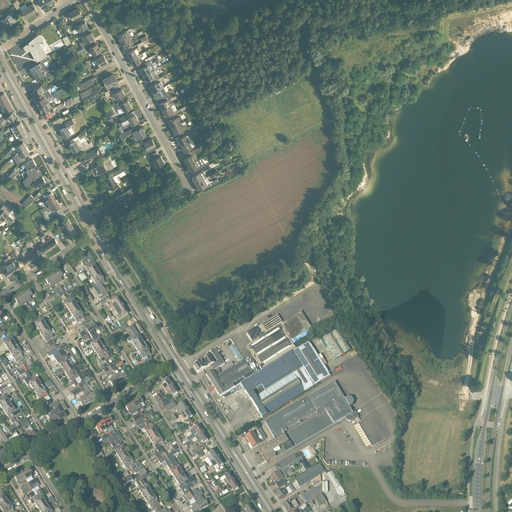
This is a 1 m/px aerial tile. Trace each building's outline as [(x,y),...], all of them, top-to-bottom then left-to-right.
[(18,11),(21,10),(16,1),(13,3),(18,11)] [(27,8),(31,15),(37,11),(33,4),(27,8)] [(25,18),(31,15),(27,8),(21,11),(25,18)] [(72,20),(82,15),(78,8),(69,13),(72,20)] [(11,24),(17,20),(12,12),(6,16),(7,17),(2,20),(6,28),(12,24),(11,24)] [(79,32),(88,27),(85,21),(82,23),(80,19),(72,24),(75,30),(77,29),(79,32)] [(118,36),(121,42),(129,37),(131,36),(128,30),(118,36)] [(82,49),(84,48),(88,45),(87,43),(94,39),(91,32),(82,37),(84,41),(79,43),(82,49)] [(38,35),(37,34),(29,40),(30,42),(27,44),(28,45),(26,45),(27,46),(25,47),(28,51),(30,49),(31,50),(35,59),(44,54),(43,51),(42,50),(38,52),(34,46),(37,43),(38,44),(43,40),(38,35)] [(67,45),(71,43),(68,36),(63,38),(67,45)] [(129,37),(121,42),(124,48),(133,44),(129,37)] [(148,39),(142,42),(137,45),(138,47),(149,41),(148,39)] [(22,44),(10,50),(20,70),(32,64),(26,54),(27,53),(22,44)] [(84,48),(82,49),(76,52),(78,55),(84,52),(85,54),(91,51),(93,55),(103,50),(101,46),(99,47),(97,44),(86,50),(84,48)] [(130,59),(137,56),(134,50),(127,53),(130,59)] [(141,54),(137,56),(130,59),(134,66),(141,62),(139,59),(143,57),(141,54)] [(150,60),(157,56),(156,54),(145,60),(146,62),(150,60)] [(32,72),(34,75),(45,69),(43,65),(45,65),(44,63),(50,59),(49,56),(40,61),(41,63),(30,69),(32,72)] [(94,66),(97,71),(104,67),(103,65),(107,63),(103,56),(96,60),(98,64),(94,66)] [(140,69),(143,75),(151,71),(148,65),(140,69)] [(45,69),(34,75),(36,78),(35,78),(36,80),(47,74),(49,77),(58,72),(56,69),(53,71),(48,74),(45,69)] [(151,71),(143,75),(147,81),(150,79),(151,82),(159,78),(154,69),(151,71)] [(113,74),(103,80),(107,88),(117,82),(113,74)] [(153,93),(163,87),(160,82),(163,80),(161,77),(152,82),(154,84),(149,87),(153,93)] [(38,94),(48,89),(60,83),(58,78),(53,81),(55,83),(49,85),(45,87),(44,84),(32,90),(36,96),(38,94)] [(93,85),(90,79),(82,84),(85,89),(93,85)] [(96,84),(94,86),(79,93),(84,103),(101,94),(96,84)] [(115,99),(124,95),(121,89),(118,90),(116,86),(109,90),(111,95),(113,94),(115,99)] [(56,97),(59,96),(68,91),(66,87),(57,92),(54,94),(56,97)] [(163,87),(153,93),(156,99),(160,96),(162,99),(174,93),(173,89),(169,91),(166,92),(163,87)] [(39,107),(49,101),(47,98),(51,95),(48,89),(38,94),(36,96),(38,100),(35,101),(39,107)] [(176,92),(174,93),(162,99),(163,102),(159,104),(162,110),(171,106),(174,104),(170,98),(177,94),(176,92)] [(0,101),(0,108),(1,110),(3,107),(10,104),(7,98),(0,101)] [(49,101),(39,107),(39,108),(40,109),(40,110),(42,113),(50,109),(49,108),(55,105),(53,102),(50,103),(49,101)] [(128,110),(132,108),(127,101),(125,102),(124,102),(121,104),(119,102),(114,105),(117,110),(121,108),(123,112),(127,109),(128,110)] [(10,104),(3,107),(5,112),(4,113),(5,115),(0,119),(0,123),(13,110),(10,104)] [(173,116),(185,109),(188,108),(186,105),(174,112),(171,106),(162,110),(166,117),(172,113),(173,116)] [(50,109),(42,113),(44,117),(48,116),(48,117),(55,113),(53,110),(52,108),(50,109)] [(187,112),(185,109),(173,116),(174,118),(168,122),(172,128),(181,123),(179,120),(182,118),(180,116),(187,112)] [(13,110),(0,123),(0,127),(0,128),(8,120),(10,122),(16,116),(13,110)] [(139,122),(135,115),(128,119),(126,115),(119,118),(122,122),(124,121),(125,124),(129,122),(131,126),(139,122)] [(65,138),(71,135),(68,129),(70,128),(69,126),(73,123),(72,120),(65,123),(67,127),(60,130),(65,138)] [(16,132),(23,128),(20,122),(12,126),(16,132)] [(184,133),(186,132),(194,128),(192,125),(188,127),(187,125),(183,127),(181,123),(172,128),(175,134),(183,130),(184,133)] [(194,128),(186,132),(187,135),(195,131),(195,130),(199,128),(198,125),(194,128)] [(146,135),(142,127),(135,131),(133,128),(120,135),(122,138),(134,132),(137,139),(146,135)] [(23,128),(16,132),(19,138),(26,134),(23,128)] [(181,146),(189,142),(192,140),(189,134),(186,136),(186,135),(178,139),(181,146)] [(155,146),(151,139),(144,143),(143,140),(135,144),(137,147),(140,145),(142,148),(145,147),(147,150),(155,146)] [(82,152),(85,150),(93,146),(91,143),(88,145),(86,141),(80,144),(78,140),(70,145),(74,152),(80,149),(82,152)] [(16,149),(18,152),(26,148),(23,142),(15,146),(12,148),(6,154),(8,156),(14,150),(16,149)] [(189,142),(181,146),(185,152),(192,148),(189,142)] [(201,150),(200,147),(195,150),(186,154),(187,156),(185,157),(185,158),(184,159),(187,165),(198,159),(195,153),(201,150)] [(26,148),(18,152),(17,152),(15,154),(19,160),(16,163),(18,165),(21,162),(25,160),(24,157),(26,156),(25,155),(29,153),(26,148)] [(80,158),(84,164),(103,154),(100,148),(80,158)] [(149,159),(152,158),(156,167),(164,163),(160,156),(157,157),(156,156),(158,155),(156,152),(148,156),(149,159)] [(114,168),(108,156),(102,159),(104,162),(97,165),(98,166),(95,168),(91,171),(94,177),(102,173),(107,170),(107,171),(114,168)] [(198,159),(187,165),(190,171),(197,168),(198,170),(202,169),(209,165),(208,162),(204,163),(201,157),(198,159)] [(25,164),(28,169),(34,167),(36,166),(33,160),(25,164)] [(111,192),(120,187),(114,177),(128,168),(125,165),(110,174),(111,176),(105,180),(109,187),(108,188),(111,192)] [(34,167),(28,169),(21,173),(25,181),(24,183),(26,187),(30,185),(33,183),(41,178),(34,167)] [(10,181),(16,174),(13,171),(7,178),(10,181)] [(195,183),(204,179),(201,173),(192,177),(195,183)] [(136,182),(144,178),(141,174),(134,178),(136,182)] [(41,178),(33,183),(35,188),(45,182),(42,177),(41,178)] [(202,188),(207,185),(207,184),(210,183),(207,177),(204,179),(195,183),(198,190),(202,188)] [(131,201),(128,197),(136,193),(133,188),(124,192),(125,193),(120,196),(122,200),(124,199),(126,203),(124,204),(125,205),(127,204),(126,204),(131,201)] [(56,200),(51,193),(47,196),(47,197),(45,198),(43,200),(44,201),(45,207),(56,200)] [(26,207),(34,198),(31,195),(22,204),(26,207)] [(56,200),(45,207),(40,210),(42,213),(47,210),(51,211),(55,209),(56,210),(60,207),(56,200)] [(0,211),(0,212),(10,221),(11,222),(12,223),(14,220),(11,217),(13,213),(14,211),(7,205),(7,206),(6,207),(3,205),(0,209),(1,210),(0,211)] [(0,223),(0,224),(3,220),(8,224),(10,221),(0,212),(0,223)] [(65,231),(72,226),(68,219),(63,222),(64,225),(62,226),(65,231)] [(72,226),(65,231),(68,236),(70,234),(72,237),(77,234),(72,226)] [(51,238),(46,241),(50,249),(58,244),(55,239),(53,240),(51,238)] [(50,249),(46,241),(40,245),(42,247),(40,248),(43,253),(50,249)] [(33,249),(28,253),(32,260),(40,256),(37,251),(35,252),(33,249)] [(32,260),(28,253),(22,256),(24,259),(22,260),(25,265),(32,260)] [(13,262),(10,264),(14,272),(22,267),(18,262),(17,260),(16,261),(15,260),(13,262)] [(95,274),(99,272),(94,264),(94,265),(92,261),(88,264),(95,274)] [(14,272),(10,264),(6,267),(6,266),(3,268),(5,271),(4,272),(7,276),(14,272)] [(90,277),(95,274),(88,264),(84,266),(86,269),(86,270),(90,277)] [(52,276),(57,283),(62,280),(60,278),(63,276),(60,271),(52,276)] [(95,274),(101,285),(105,282),(103,279),(99,272),(95,274)] [(101,285),(95,274),(90,277),(95,284),(94,285),(94,286),(93,286),(93,287),(93,288),(99,296),(101,295),(102,296),(99,298),(101,302),(109,297),(101,285)] [(57,283),(52,276),(45,280),(48,285),(51,284),(52,286),(57,283)] [(62,290),(59,291),(52,296),(55,300),(62,295),(61,294),(63,293),(62,290)] [(22,295),(26,303),(31,299),(30,297),(32,295),(29,291),(22,295)] [(26,303),(22,295),(15,300),(18,305),(20,303),(22,306),(26,303)] [(71,297),(67,299),(74,310),(78,307),(73,300),(71,297)] [(101,306),(110,300),(109,298),(100,303),(101,306)] [(65,305),(70,312),(73,310),(74,310),(67,299),(63,302),(65,305)] [(112,307),(115,312),(123,307),(119,299),(113,303),(114,305),(112,307)] [(78,307),(74,310),(80,320),(84,318),(82,315),(83,314),(78,307)] [(123,307),(115,312),(118,316),(120,315),(120,317),(122,316),(123,317),(128,314),(123,307)] [(80,320),(74,310),(73,310),(70,312),(74,320),(75,319),(77,323),(80,320)] [(246,346),(262,371),(296,349),(291,341),(311,328),(301,312),(283,323),(277,315),(247,335),(252,343),(246,346)] [(40,316),(36,319),(43,329),(47,326),(43,319),(42,319),(40,316)] [(43,329),(36,319),(33,321),(35,324),(34,324),(39,332),(43,329)] [(85,327),(87,330),(95,324),(92,321),(91,321),(86,325),(87,325),(85,327)] [(87,330),(89,332),(90,335),(94,332),(93,330),(97,327),(95,324),(87,330)] [(121,333),(122,332),(127,329),(126,329),(129,328),(126,324),(119,329),(121,333)] [(47,326),(43,329),(50,340),(54,337),(52,334),(47,326)] [(337,327),(321,337),(335,360),(352,350),(337,327)] [(139,336),(137,333),(134,328),(130,331),(133,335),(140,346),(144,343),(140,336),(139,336)] [(43,329),(39,332),(43,339),(44,339),(46,342),(50,340),(43,329)] [(87,330),(84,331),(79,334),(80,336),(82,339),(87,335),(86,334),(89,332),(87,330)] [(6,338),(13,348),(17,346),(12,338),(10,335),(6,338)] [(136,348),(140,346),(133,335),(127,339),(129,343),(130,342),(132,345),(133,344),(136,348)] [(92,339),(99,350),(103,347),(99,339),(98,340),(96,336),(92,339)] [(13,348),(6,338),(2,340),(4,343),(8,351),(13,348)] [(99,350),(92,339),(85,344),(87,348),(91,346),(95,352),(99,350)] [(262,371),(254,376),(240,384),(262,419),(263,419),(330,376),(328,373),(308,341),(296,349),(262,371)] [(149,350),(144,343),(140,346),(147,356),(151,354),(148,350),(149,350)] [(58,347),(56,349),(57,352),(68,369),(72,366),(68,359),(73,356),(70,353),(66,355),(62,349),(65,347),(63,344),(58,347)] [(17,346),(13,348),(19,358),(23,356),(21,353),(22,353),(17,346)] [(147,356),(140,346),(136,348),(140,356),(141,355),(144,361),(148,359),(147,356)] [(103,347),(99,350),(106,360),(110,357),(108,354),(103,347)] [(13,348),(8,351),(13,358),(15,361),(19,358),(13,348)] [(214,370),(218,368),(224,364),(214,348),(207,353),(209,355),(194,366),(198,373),(211,365),(214,370)] [(52,355),(58,364),(60,364),(64,371),(68,369),(57,352),(56,349),(51,352),(47,355),(49,358),(52,355)] [(99,350),(95,352),(100,359),(102,362),(106,360),(99,350)] [(23,365),(25,368),(27,367),(33,363),(30,357),(26,360),(28,363),(23,365)] [(116,366),(121,363),(118,359),(109,365),(109,366),(111,369),(113,368),(116,366)] [(220,397),(240,384),(254,376),(244,359),(221,374),(219,370),(220,370),(218,368),(214,370),(206,375),(210,382),(207,383),(210,387),(213,386),(220,397)] [(68,369),(75,379),(79,376),(82,381),(81,381),(81,383),(79,385),(81,388),(83,386),(86,384),(84,380),(83,378),(84,378),(79,370),(76,372),(72,366),(68,369)] [(25,368),(23,370),(18,373),(20,376),(24,374),(27,378),(24,380),(27,386),(29,385),(33,391),(37,388),(31,377),(27,371),(25,368)] [(68,369),(64,371),(69,379),(71,381),(75,379),(68,369)] [(111,369),(105,373),(108,377),(112,374),(111,373),(113,372),(111,369)] [(116,376),(120,383),(127,378),(125,374),(122,375),(120,373),(116,376)] [(31,377),(37,388),(42,385),(37,378),(35,375),(31,377)] [(120,383),(116,376),(111,379),(111,380),(109,381),(113,388),(120,383)] [(166,390),(173,386),(169,378),(164,381),(165,384),(163,385),(166,390)] [(347,397),(344,398),(334,382),(265,423),(273,436),(274,436),(277,440),(259,451),(267,464),(320,433),(345,418),(348,422),(352,423),(353,422),(360,418),(356,412),(353,413),(349,407),(352,405),(353,401),(351,397),(347,397)] [(42,385),(37,388),(44,399),(48,396),(46,393),(42,385)] [(81,388),(79,385),(76,386),(75,386),(74,385),(67,389),(70,394),(73,392),(81,388)] [(178,393),(173,386),(166,390),(169,395),(171,393),(173,396),(178,393)] [(37,388),(33,391),(38,398),(40,401),(44,399),(37,388)] [(85,395),(90,403),(97,398),(94,393),(92,394),(90,391),(85,395)] [(161,393),(159,395),(154,397),(157,402),(164,397),(163,395),(161,393)] [(4,394),(1,397),(7,407),(11,405),(7,397),(6,397),(4,394)] [(90,403),(85,395),(80,398),(81,401),(79,402),(82,407),(90,403)] [(133,403),(138,411),(143,408),(141,404),(143,403),(140,398),(133,403)] [(174,402),(171,404),(165,408),(167,411),(176,406),(174,402)] [(181,414),(188,409),(184,402),(179,405),(175,407),(179,413),(179,412),(181,414)] [(138,411),(133,403),(125,407),(130,415),(138,411)] [(11,405),(7,407),(14,418),(22,412),(19,408),(15,411),(11,405)] [(42,413),(43,412),(46,410),(50,407),(48,405),(40,410),(42,413)] [(55,409),(52,411),(53,413),(59,422),(66,417),(63,412),(63,413),(58,405),(54,408),(55,409)] [(7,407),(3,410),(7,417),(5,418),(7,422),(10,420),(13,424),(16,422),(14,418),(7,407)] [(193,416),(188,409),(181,414),(184,419),(187,417),(188,419),(193,416)] [(59,422),(53,413),(48,416),(51,420),(49,421),(52,426),(59,422)] [(102,422),(107,430),(112,427),(110,424),(115,421),(112,416),(109,418),(102,422)] [(145,422),(143,419),(141,417),(135,422),(138,426),(145,422)] [(26,418),(17,423),(19,426),(28,421),(26,418)] [(28,421),(19,426),(21,429),(22,428),(26,426),(29,424),(28,421)] [(107,430),(102,422),(95,427),(100,434),(107,430)] [(19,426),(17,423),(8,429),(10,432),(19,426)] [(147,426),(154,436),(158,434),(154,426),(153,427),(151,423),(147,426)] [(357,428),(358,430),(359,432),(361,435),(362,437),(365,442),(366,444),(368,447),(371,445),(370,442),(368,440),(367,438),(366,435),(364,433),(363,430),(361,428),(360,426),(359,423),(355,425),(357,428)] [(24,434),(21,429),(19,426),(10,432),(11,435),(16,432),(19,437),(17,438),(18,441),(21,446),(28,441),(24,434)] [(154,436),(147,426),(143,428),(145,432),(150,439),(154,436)] [(192,440),(196,438),(203,433),(199,426),(190,431),(192,435),(187,438),(189,442),(192,440)] [(24,434),(28,441),(36,437),(33,432),(31,433),(29,431),(24,434)] [(118,432),(116,433),(111,436),(123,456),(128,453),(123,446),(122,446),(117,437),(120,435),(118,432)] [(203,433),(196,438),(199,443),(202,441),(203,443),(208,440),(203,433)] [(246,437),(249,443),(256,438),(252,433),(246,437)] [(158,434),(154,436),(161,447),(165,444),(163,441),(158,434)] [(111,436),(104,441),(97,445),(100,448),(105,444),(107,447),(111,445),(113,448),(115,451),(114,451),(119,459),(123,456),(111,436)] [(154,436),(150,439),(154,446),(155,446),(157,449),(160,453),(156,456),(159,461),(164,457),(166,456),(165,453),(161,447),(154,436)] [(256,438),(249,443),(252,448),(259,443),(256,438)] [(173,457),(178,453),(176,450),(170,453),(168,455),(166,456),(179,476),(183,473),(179,466),(178,466),(177,465),(177,464),(173,457)] [(207,457),(211,462),(219,457),(214,450),(209,453),(211,455),(207,457)] [(275,466),(279,472),(288,467),(289,469),(290,468),(300,462),(303,461),(298,452),(275,466)] [(128,453),(123,456),(130,466),(134,464),(132,461),(132,460),(128,453)] [(123,456),(119,459),(124,466),(126,469),(130,466),(123,456)] [(166,456),(164,457),(164,458),(159,461),(161,464),(164,461),(171,471),(170,472),(175,479),(179,476),(166,456)] [(219,457),(211,462),(214,467),(217,465),(219,467),(223,464),(219,457)] [(305,460),(303,461),(300,462),(305,471),(310,468),(305,460)] [(327,474),(332,471),(324,469),(319,461),(318,462),(319,464),(324,472),(325,472),(327,474)] [(310,481),(321,474),(324,472),(319,464),(294,479),(296,482),(275,495),(279,501),(297,490),(310,481)] [(144,470),(141,465),(132,470),(134,473),(135,473),(136,475),(138,473),(144,470)] [(288,467),(279,472),(271,477),(278,489),(286,484),(284,480),(287,479),(286,477),(287,476),(285,473),(291,469),(290,468),(289,469),(288,467)] [(22,473),(26,481),(28,483),(30,482),(33,480),(31,477),(32,477),(30,474),(32,474),(29,469),(22,473)] [(340,498),(345,495),(340,486),(341,486),(332,471),(327,474),(326,474),(336,489),(335,489),(340,498)] [(26,481),(22,473),(14,478),(17,483),(19,482),(21,484),(26,481)] [(183,473),(179,476),(188,490),(195,485),(193,482),(195,481),(192,476),(187,479),(183,473)] [(224,481),(227,485),(234,481),(229,474),(224,477),(226,479),(224,481)] [(321,474),(310,481),(315,488),(301,496),(301,495),(299,496),(297,493),(289,498),(291,501),(289,502),(289,503),(283,507),(285,511),(291,511),(322,494),(321,484),(321,474)] [(120,482),(123,487),(133,480),(130,476),(127,478),(120,482)] [(179,476),(175,479),(179,486),(179,487),(185,496),(182,497),(184,500),(191,496),(190,493),(188,490),(179,476)] [(139,491),(144,498),(148,496),(140,482),(138,479),(135,481),(139,487),(138,488),(140,491),(139,491)] [(140,482),(148,496),(152,493),(143,479),(140,482)] [(234,481),(227,485),(230,490),(232,489),(234,491),(238,488),(234,481)] [(332,483),(327,486),(332,495),(337,492),(332,483)] [(22,492),(30,487),(29,484),(20,489),(22,492)] [(38,495),(36,497),(43,507),(47,505),(42,497),(42,496),(44,495),(40,489),(36,492),(38,495)] [(194,494),(191,496),(193,499),(196,503),(200,510),(208,506),(202,496),(203,495),(201,490),(194,494)] [(329,492),(324,495),(329,503),(334,500),(329,492)] [(157,510),(158,511),(166,511),(167,511),(165,508),(162,510),(161,508),(161,507),(157,500),(152,493),(148,496),(155,506),(157,510)] [(319,506),(326,502),(322,495),(315,499),(319,506)] [(148,496),(144,498),(149,506),(149,505),(151,509),(155,506),(148,496)] [(43,507),(36,497),(30,500),(33,505),(35,504),(39,510),(43,507)] [(8,501),(4,504),(9,511),(13,511),(14,511),(12,509),(13,508),(8,501)] [(349,506),(346,501),(337,506),(340,511),(349,506)] [(197,511),(200,510),(196,503),(191,506),(193,508),(190,510),(191,511),(197,511)]
